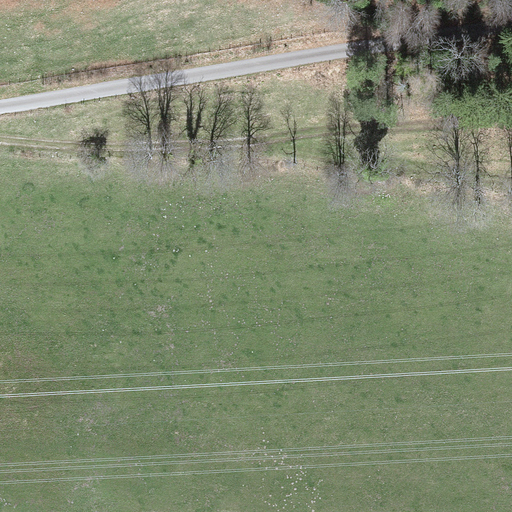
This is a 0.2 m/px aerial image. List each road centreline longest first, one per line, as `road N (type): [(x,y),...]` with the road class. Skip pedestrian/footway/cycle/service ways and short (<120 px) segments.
road 1 (unclassified): [(511,26),(0,106)]
road 2 (track): [(0,143),(248,141),(511,116)]
road 3 (track): [(248,141),(511,180)]
